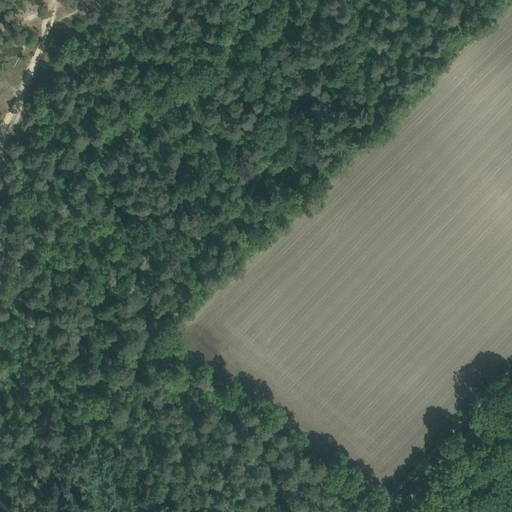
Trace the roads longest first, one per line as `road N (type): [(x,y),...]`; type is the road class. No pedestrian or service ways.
road 1 (unknown): [(203,511),(87,419),(25,469),(0,503)]
road 2 (secondary): [(403,511),(511,396)]
